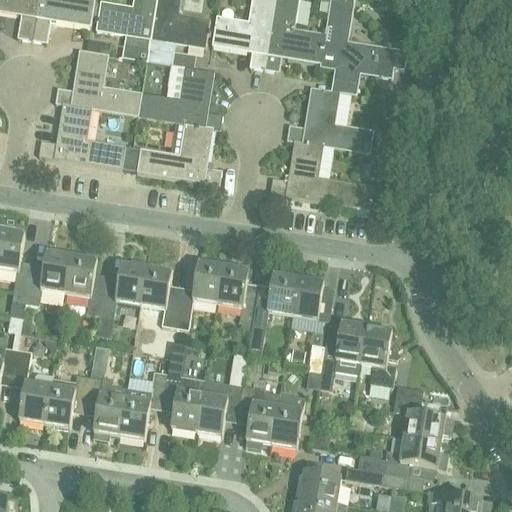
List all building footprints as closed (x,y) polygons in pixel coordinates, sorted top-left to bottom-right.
[(0,0),(0,17),(21,21),(18,42),(33,45),(39,0),(0,0)] [(39,0),(33,45),(47,47),(51,27),(57,28),(57,26),(91,32),(96,3),(79,0),(39,0)] [(148,66),(158,0),(136,0),(134,13),(102,8),(102,6),(101,6),(98,22),(96,21),(96,26),(98,26),(96,35),(97,36),(98,34),(130,39),(129,50),(125,49),(123,62),(148,66)] [(158,0),(148,66),(172,70),(174,57),(164,56),(166,40),(172,41),(171,45),(205,51),(204,53),(206,53),(208,39),(210,39),(211,34),(209,34),(210,24),(209,23),(209,26),(176,20),(179,0),(158,0)] [(265,75),(276,0),(254,0),(250,28),(217,23),(218,21),(217,21),(212,50),(252,57),(249,73),(265,75)] [(276,0),(265,75),(279,78),(282,62),(321,69),(326,40),(294,35),(299,0),(276,0)] [(331,0),(326,40),(321,69),(320,73),(341,76),(340,86),(334,85),(332,97),(340,98),(357,101),(359,89),(357,88),(358,79),(393,85),(398,55),(348,47),(355,0),(331,0)] [(138,124),(142,100),(104,94),(109,61),(79,57),(73,97),(57,94),(55,111),(63,112),(63,110),(93,114),(92,117),(138,124)] [(180,105),(142,100),(138,124),(184,131),(184,129),(213,134),(213,136),(221,137),(223,121),(208,119),(215,78),(185,74),(180,105)] [(340,98),(332,97),(311,94),(305,134),(290,131),(287,148),(294,149),(295,147),(324,151),(324,154),(370,161),(374,136),(335,130),(340,98)] [(63,110),(63,112),(57,149),(42,147),(39,162),(122,175),(126,151),(88,146),(92,117),(93,114),(63,110)] [(184,129),(184,131),(180,160),(141,154),(137,179),(220,191),(223,176),(207,173),(213,136),(213,134),(184,129)] [(295,147),(294,149),(288,187),(273,185),(270,200),(369,216),(374,193),(319,184),(324,154),(324,151),(295,147)] [(0,236),(0,237),(0,273),(20,277),(26,240),(0,236)] [(43,285),(31,283),(26,309),(40,312),(42,295),(66,299),(73,262),(73,259),(71,256),(60,254),(57,257),(56,259),(47,258),(43,285)] [(73,262),(66,299),(90,303),(88,319),(102,321),(106,294),(94,292),(97,266),(73,262)] [(219,310),(225,273),(199,268),(193,305),(219,310)] [(118,296),(106,294),(102,321),(115,324),(117,307),(142,311),(148,274),(122,270),(118,296)] [(250,277),(225,273),(219,310),(242,314),(240,328),(253,330),(258,304),(246,302),(250,277)] [(173,278),(148,274),(142,311),(165,315),(162,332),(176,334),(180,307),(168,305),(173,278)] [(26,309),(31,283),(17,281),(13,307),(26,309)] [(253,330),(248,360),(261,362),(267,333),(270,318),(293,321),(299,285),(274,281),(270,306),(258,304),(253,330)] [(299,285),(293,321),(318,326),(325,289),(299,285)] [(193,309),(180,307),(176,334),(189,336),(193,309)] [(326,352),(322,379),(320,395),(333,397),(338,366),(361,370),(368,332),(342,328),(338,354),(326,352)] [(368,332),(361,370),(373,372),(371,389),(393,392),(397,365),(401,362),(398,357),(403,353),(400,349),(400,345),(392,344),(393,336),(368,332)] [(322,379),(326,352),(313,350),(309,377),(322,379)] [(0,395),(2,380),(14,382),(19,355),(5,353),(5,355),(0,354),(0,395)] [(306,355),(294,354),(291,370),(303,372),(306,355)] [(32,357),(19,355),(14,382),(28,384),(32,357)] [(92,374),(91,383),(87,409),(98,411),(94,437),(95,437),(94,444),(109,446),(110,440),(120,441),(126,404),(125,404),(127,395),(127,394),(112,392),(113,385),(104,384),(105,376),(92,374)] [(164,406),(168,380),(155,378),(150,404),(164,406)] [(45,429),(51,392),(53,382),(49,381),(39,380),(36,382),(35,389),(25,388),(19,425),(45,429)] [(182,382),(168,380),(164,406),(175,408),(171,434),(197,438),(203,401),(205,388),(181,384),(182,382)] [(51,392),(45,429),(71,433),(75,407),(87,409),(91,383),(77,381),(75,396),(51,392)] [(243,392),(238,419),(250,421),(246,447),(247,447),(246,453),(262,455),(263,449),(271,451),(280,400),(256,396),(257,394),(256,394),(256,387),(244,385),(243,392)] [(226,405),(203,401),(197,438),(222,442),(226,417),(238,419),(243,392),(229,390),(226,405)] [(398,391),(395,404),(422,408),(424,395),(398,391)] [(306,404),(280,400),(271,451),(298,455),(306,404)] [(151,408),(126,404),(120,441),(145,445),(151,408)] [(422,408),(395,404),(393,417),(409,420),(405,443),(441,449),(442,440),(453,442),(455,425),(445,424),(420,420),(422,408)] [(386,465),(384,478),(410,482),(412,471),(446,476),(449,459),(440,458),(441,449),(405,443),(402,458),(387,456),(386,465)] [(360,461),(358,474),(384,478),(386,465),(360,461)] [(384,478),(358,474),(348,472),(346,486),(382,491),(384,478)] [(338,509),(341,484),(305,478),(301,503),(338,509)] [(410,482),(384,478),(382,491),(422,498),(424,485),(410,483),(410,482)] [(443,511),(490,511),(492,508),(483,506),(430,498),(428,509),(443,511)] [(338,509),(301,503),(299,511),(348,511),(349,510),(338,509)]
